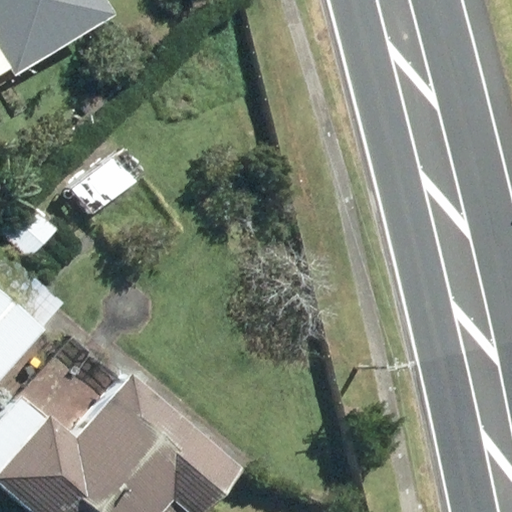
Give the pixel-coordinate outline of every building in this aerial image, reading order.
[(83,0),(0,0),(0,70),(90,10),(83,0)] [(112,152),(69,184),(93,215),(135,183),(112,152)] [(28,259),(57,230),(38,213),(10,242),(28,259)] [(0,289),(0,382),(45,330),(43,327),(64,303),(23,269),(3,293),(0,289)] [(3,394),(0,397),(0,494),(20,511),(144,511),(154,501),(167,511),(183,511),(223,467),(112,371),(54,438),(3,394)]
